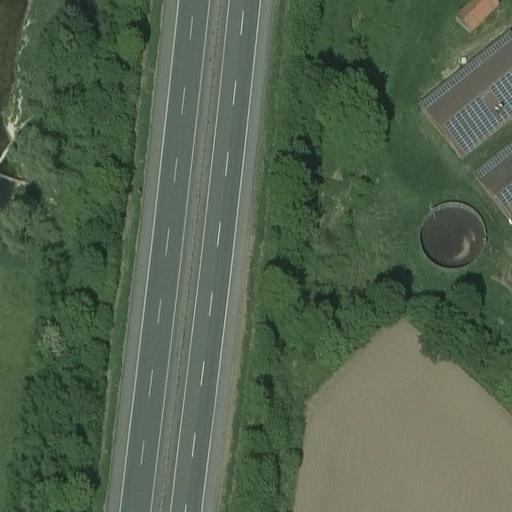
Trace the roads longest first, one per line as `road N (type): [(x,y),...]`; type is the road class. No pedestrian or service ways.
road 1 (motorway): [(187,511),(246,0)]
road 2 (motorway): [(195,0),(136,511)]
